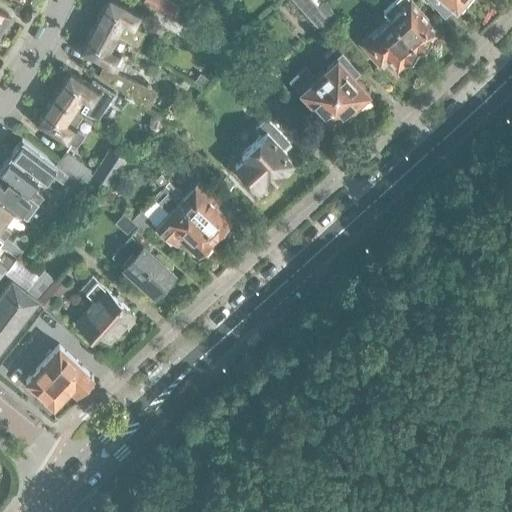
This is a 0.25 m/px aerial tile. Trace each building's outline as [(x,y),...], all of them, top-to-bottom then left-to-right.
[(116,0),(106,0),(95,22),(126,39),(126,38),(137,43),(138,42),(141,41),(144,35),(143,32),(144,31),(133,25),(140,12),(136,10),(126,5),(116,0)] [(171,0),(144,0),(144,1),(171,16),(171,14),(176,16),(180,8),(176,5),(177,3),(171,0)] [(312,0),(293,0),(319,29),(330,20),(317,5),(312,0)] [(323,0),(322,0),(317,5),(330,20),(336,14),(323,0)] [(394,0),(383,10),(389,16),(418,47),(420,46),(424,46),(429,42),(429,37),(438,29),(412,0),(394,0)] [(429,0),(433,3),(434,4),(444,17),(445,17),(454,5),(456,7),(462,0),(429,0)] [(177,20),(156,9),(151,18),(172,29),(177,20)] [(418,47),(389,16),(361,41),(380,63),(388,56),(397,66),(407,57),(411,57),(416,53),(416,49),(418,47)] [(95,22),(81,49),(112,65),(110,69),(102,66),(98,76),(151,107),(158,90),(117,73),(125,55),(119,52),(126,39),(95,22)] [(305,63),(288,78),(299,90),(300,89),(332,125),(358,102),(361,105),(370,97),(367,94),(369,91),(355,75),(360,71),(342,51),(338,55),(316,75),(305,63)] [(256,89),(266,80),(255,67),(239,81),(250,93),(255,88),(256,89)] [(53,95),(83,114),(95,123),(115,92),(92,77),(88,82),(69,70),(53,95)] [(200,74),(195,80),(202,85),(206,78),(200,74)] [(83,114),(53,95),(37,121),(66,140),(66,141),(77,147),(86,133),(75,127),(83,114)] [(148,117),(147,127),(150,131),(155,131),(160,128),(161,118),(157,114),(153,113),(148,117)] [(281,169),(292,159),(283,150),(284,148),(283,147),(289,141),(266,117),(255,127),(261,133),(241,153),(243,154),(235,161),(258,185),(266,178),(269,182),(271,180),(275,180),(280,175),(280,171),(282,169),(281,169)] [(22,137),(10,153),(41,177),(40,178),(44,181),(45,181),(51,173),(72,188),(81,177),(81,176),(59,159),(55,163),(22,137)] [(66,149),(59,159),(81,176),(81,177),(87,181),(93,173),(110,184),(119,168),(126,172),(133,162),(126,158),(127,156),(109,145),(94,170),(66,149)] [(10,153),(0,165),(0,172),(6,177),(9,174),(20,183),(15,189),(25,196),(27,194),(38,202),(43,195),(33,187),(40,178),(41,177),(10,153)] [(133,165),(126,175),(132,179),(138,178),(142,172),(133,165)] [(0,172),(0,197),(19,213),(26,218),(38,202),(27,194),(25,196),(15,189),(20,183),(9,174),(6,177),(0,172)] [(161,173),(158,176),(216,237),(219,234),(224,234),(230,229),(230,223),(233,220),(216,202),(222,196),(200,176),(184,194),(178,187),(177,188),(161,173)] [(163,185),(153,196),(169,211),(163,217),(175,229),(169,235),(175,241),(181,235),(198,253),(202,250),(207,250),(212,245),(212,240),(216,237),(158,176),(155,178),(163,185)] [(0,197),(0,233),(2,235),(3,234),(19,213),(0,197)] [(151,218),(140,208),(131,218),(136,221),(143,227),(151,218)] [(136,221),(131,218),(123,210),(114,220),(127,232),(136,221)] [(0,233),(0,246),(2,248),(5,247),(16,256),(17,255),(21,250),(11,242),(2,236),(2,235),(0,233)] [(174,272),(143,243),(131,233),(122,243),(134,253),(123,265),(155,293),(174,272)] [(13,241),(11,242),(21,250),(22,249),(27,243),(17,235),(13,241)] [(17,256),(5,272),(38,297),(54,278),(43,268),(40,273),(17,255),(16,256),(17,256)] [(0,345),(37,298),(38,297),(5,272),(0,277),(0,345)] [(106,288),(96,279),(91,274),(80,287),(95,300),(77,321),(94,336),(100,330),(110,339),(123,323),(128,323),(134,317),(133,313),(134,311),(121,300),(123,297),(119,293),(116,296),(106,287),(106,288)] [(38,297),(37,298),(49,307),(67,286),(55,277),(54,278),(38,297)] [(59,344),(60,343),(58,341),(25,378),(53,404),(69,387),(75,393),(92,374),(59,344)] [(197,430),(189,441),(176,458),(196,473),(217,446),(197,430)]
